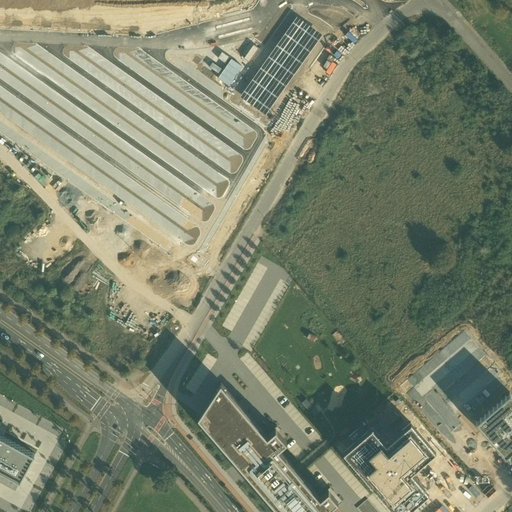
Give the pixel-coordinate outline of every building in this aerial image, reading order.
[(455,0),(464,14),(481,5),(477,0),(455,0)] [(482,26),(503,58),(511,52),(511,32),(500,14),(482,26)] [(322,34),(297,16),(243,91),(240,96),(265,114),(322,34)] [(261,43),(255,38),(251,43),(258,47),(261,43)] [(244,58),(249,62),(259,48),(254,45),(244,58)] [(229,57),(222,52),(218,58),(225,63),(229,57)] [(241,66),(231,59),(218,78),(228,85),(241,66)] [(213,62),(209,67),(219,74),(222,69),(213,62)] [(267,435),(221,381),(198,416),(247,474),(280,511),(332,511),(330,508),(338,501),(329,490),(320,497),(278,448),(287,441),(275,428),(267,435)] [(504,456),(511,449),(511,393),(511,392),(476,422),(504,456)] [(410,475),(436,453),(411,423),(386,445),(372,428),(342,454),(391,511),(407,511),(428,495),(410,475)] [(0,433),(0,469),(20,480),(35,452),(0,433)]
